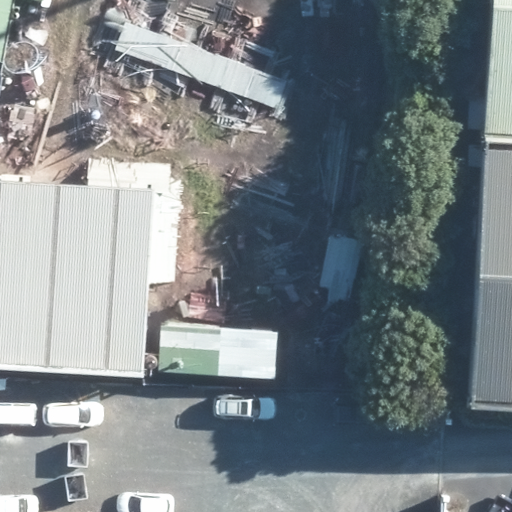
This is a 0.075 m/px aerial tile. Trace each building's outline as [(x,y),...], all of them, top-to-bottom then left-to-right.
[(0,0),(0,47),(5,49),(12,0),(0,0)] [(511,0),(484,0),(484,4),(479,97),(477,131),(460,414),(511,416),(511,0)] [(115,49),(276,108),(286,82),(125,23),(115,49)] [(0,369),(142,378),(148,282),(175,284),(181,179),(171,179),(172,163),(117,159),(116,169),(87,168),(85,194),(26,190),(28,175),(0,172),(0,369)] [(353,301),(359,240),(326,236),(320,287),(328,287),(327,299),(353,301)] [(156,375),(269,377),(270,327),(213,326),(213,320),(165,319),(164,328),(157,328),(156,375)]
